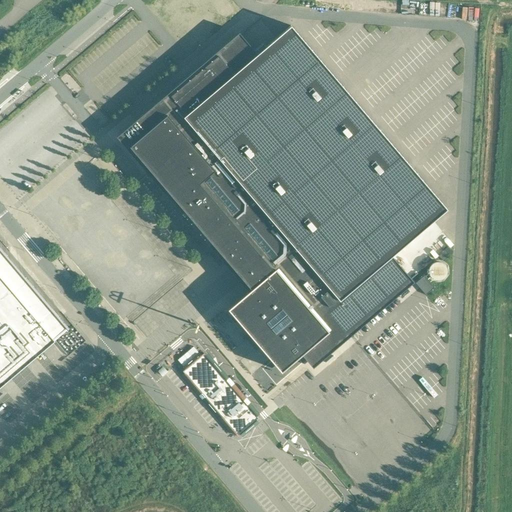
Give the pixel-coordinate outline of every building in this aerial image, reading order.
[(182,85),(121,137),(183,210),(208,239),(237,273),(252,291),(230,309),(261,345),(281,369),(303,351),(313,362),(360,323),(409,281),(406,278),(389,258),(446,209),(409,164),(290,25),(252,54),(238,37),(182,85)] [(0,386),(55,340),(53,339),(66,328),(68,329),(69,328),(66,326),(28,280),(25,277),(7,256),(5,253),(0,247),(0,386)] [(426,259),(427,277),(441,277),(441,258),(426,259)] [(424,296),(433,288),(423,276),(414,284),(415,284),(424,296)] [(66,341),(72,347),(78,340),(72,334),(66,341)] [(204,354),(183,371),(238,436),(259,418),(247,404),(249,403),(246,399),(244,401),(231,385),(233,384),(218,367),(216,368),(204,354)] [(159,376),(164,369),(157,364),(152,371),(159,376)] [(34,396),(41,391),(37,386),(31,391),(34,396)] [(289,421),(298,430),(307,421),(297,412),(289,421)] [(257,423),(244,433),(255,447),(260,443),(254,435),(262,429),(257,423)] [(300,431),(307,437),(314,430),(307,424),(300,431)] [(247,443),(243,448),(250,453),(253,449),(247,443)] [(286,492),(277,500),(289,511),(301,511),(310,504),(293,488),(287,493),(286,492)]
